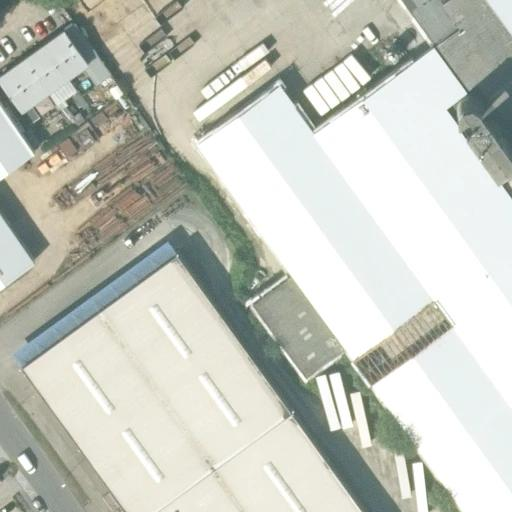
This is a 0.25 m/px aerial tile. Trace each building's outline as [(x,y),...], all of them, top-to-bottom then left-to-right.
[(511,511),(511,0),(408,0),(437,39),(314,129),(279,81),(198,143),(308,294),(269,323),(306,374),(346,345),(467,511),(511,511)] [(64,31),(0,76),(0,79),(22,110),(87,63),(64,31)] [(0,105),(0,175),(32,154),(0,105)] [(0,284),(33,262),(0,213),(0,284)] [(291,409),(177,252),(22,365),(128,511),(366,511),(292,409),(293,408),(291,409)]
